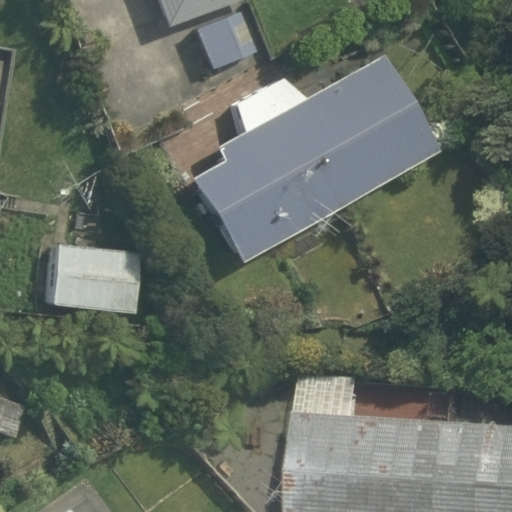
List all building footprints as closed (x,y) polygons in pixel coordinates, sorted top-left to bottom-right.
[(149,0),(159,27),(235,0),(149,0)] [(235,10),(190,34),(211,74),(256,50),(235,10)] [(223,103),(246,144),(187,177),(241,273),(434,165),(380,69),(298,115),(275,73),(223,103)] [(138,257),(53,249),(46,316),(132,324),(138,257)] [(511,511),(511,431),(301,422),(297,511),(511,511)]
